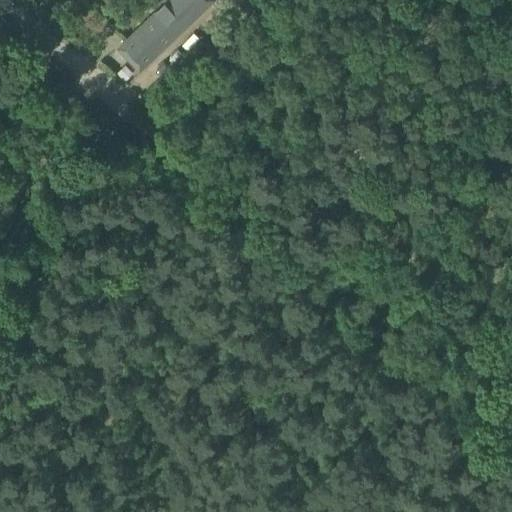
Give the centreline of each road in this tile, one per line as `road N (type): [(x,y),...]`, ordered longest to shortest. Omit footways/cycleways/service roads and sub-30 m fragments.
road 1 (track): [(170,127),(511,395)]
road 2 (unclassified): [(110,80),(15,0)]
